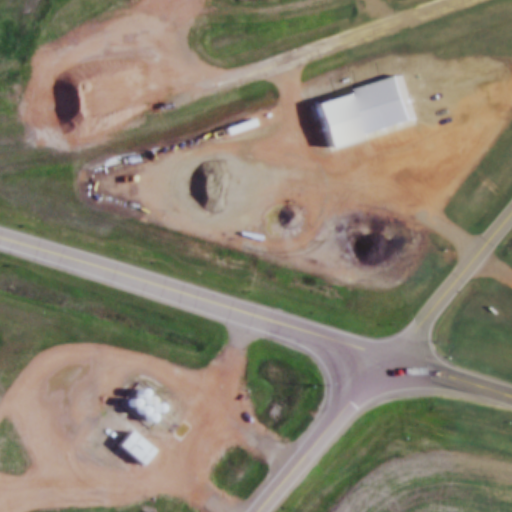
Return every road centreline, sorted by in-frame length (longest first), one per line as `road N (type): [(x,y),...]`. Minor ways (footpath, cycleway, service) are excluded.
road 1 (secondary): [(388,367),(0,244)]
road 2 (track): [(0,134),(133,111),(283,65)]
road 3 (secondary): [(388,367),(258,511)]
road 4 (tertiary): [(511,217),(388,367)]
road 5 (secondary): [(511,402),(388,367)]
